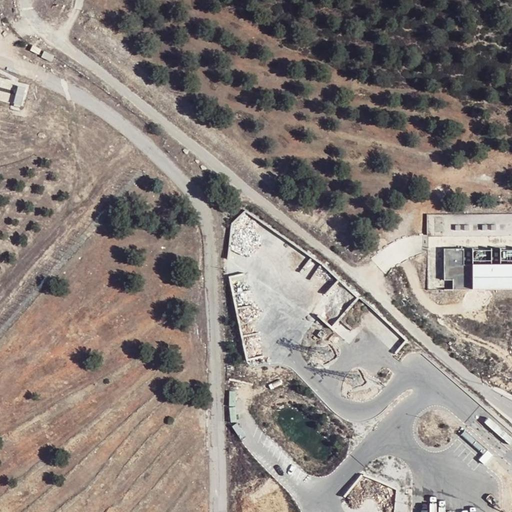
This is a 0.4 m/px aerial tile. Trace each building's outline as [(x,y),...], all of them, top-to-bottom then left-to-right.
[(41,50),(32,45),(29,51),(38,55),(41,50)] [(54,56),(44,51),(41,57),(51,62),(54,56)] [(28,89),(19,86),(14,103),(22,106),(28,89)] [(454,278),(454,289),(475,288),(475,286),(474,263),(464,263),(464,247),(444,248),(445,278),(454,278)] [(493,262),(474,262),(474,263),(475,286),(511,285),(511,261),(502,261),(493,262)]
